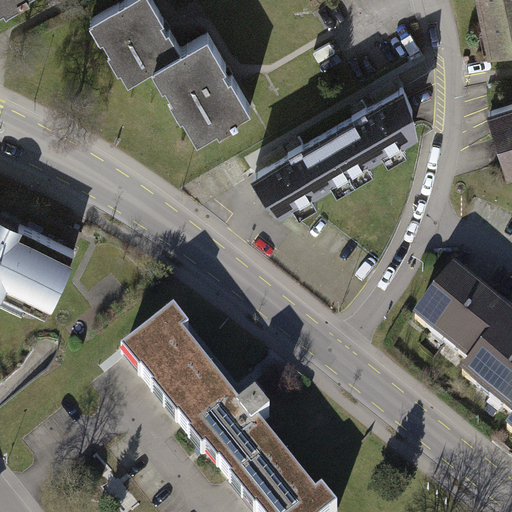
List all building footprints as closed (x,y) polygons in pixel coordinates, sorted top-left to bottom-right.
[(126,78),(153,62),(182,45),(155,0),(116,0),(90,15),(126,78)] [(511,0),(471,0),(483,57),(511,50),(511,0)] [(196,134),(250,102),(207,30),(182,45),(153,62),(196,134)] [(296,143),(243,172),(280,219),(421,138),(404,82),(358,108),(296,143)] [(511,101),(482,110),(501,179),(511,175),(511,101)] [(79,250),(0,213),(0,288),(2,284),(52,307),(79,250)] [(511,306),(452,261),(407,321),(466,365),(457,377),(511,417),(511,423),(505,432),(511,437),(511,306)] [(172,317),(122,359),(249,511),(339,511),(341,511),(323,489),(313,497),(258,427),(271,416),(253,394),(236,408),(180,339),(185,335),(172,317)]
